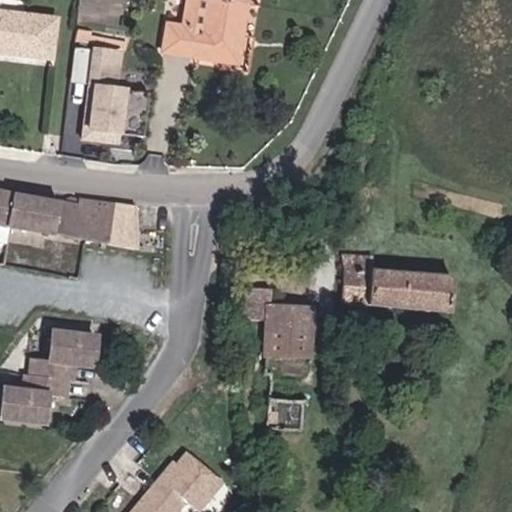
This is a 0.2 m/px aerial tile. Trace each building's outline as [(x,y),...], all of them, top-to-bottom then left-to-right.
[(205,0),(191,0),(187,25),(209,28),(213,1),(205,0)] [(209,28),(187,25),(172,23),(168,57),(247,67),(255,6),(213,1),(209,28)] [(0,15),(0,57),(48,63),(53,21),(0,15)] [(127,51),(129,42),(91,37),(91,30),(78,29),(77,43),(127,51)] [(125,53),(74,47),(69,85),(86,88),(80,142),(120,147),(121,138),(126,138),(131,92),(121,90),(125,53)] [(0,225),(108,247),(115,208),(66,198),(63,206),(0,192),(0,225)] [(137,212),(115,208),(108,247),(129,251),(137,212)] [(375,260),(344,259),(343,306),(453,311),(454,282),(375,278),(375,260)] [(262,333),(257,381),(274,383),(278,356),(306,360),(310,307),(271,301),(272,286),(244,284),(240,330),(262,333)] [(90,340),(48,336),(44,363),(27,361),(25,379),(21,378),(19,395),(0,392),(0,422),(39,426),(42,398),(61,400),(62,383),(67,383),(69,367),(87,369),(90,340)] [(273,396),(274,383),(257,381),(252,424),(270,426),(273,396)] [(301,430),(303,400),(273,396),(270,426),(301,430)] [(197,511),(199,511),(221,485),(187,458),(171,478),(166,474),(150,495),(172,511),(178,511),(186,503),(197,511)] [(172,511),(150,495),(136,511),(172,511)]
